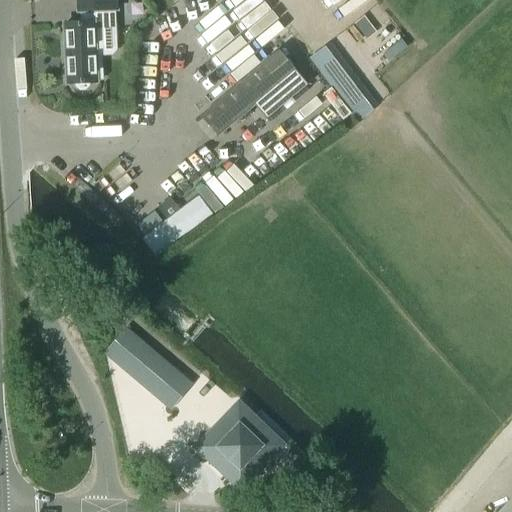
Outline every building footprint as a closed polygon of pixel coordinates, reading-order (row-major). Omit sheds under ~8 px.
[(116,50),(114,11),(116,11),(115,0),(77,0),(78,12),(80,12),(81,24),(65,25),(66,53),(116,50)] [(330,44),(309,60),(340,101),(361,86),(330,44)] [(66,53),(67,84),(74,84),(76,88),(80,91),(84,91),(88,88),(89,83),(96,83),(96,81),(102,80),(101,57),(112,56),(116,51),(116,50),(66,53)] [(218,136),(255,105),(266,119),(306,86),(278,52),(263,65),(202,116),(218,136)] [(166,221),(141,240),(155,258),(213,215),(198,196),(179,211),(166,221)] [(125,329),(103,354),(170,411),(192,385),(125,329)] [(279,445),(237,405),(196,448),(238,488),(279,445)] [(511,511),(511,498),(499,511),(511,511)]
